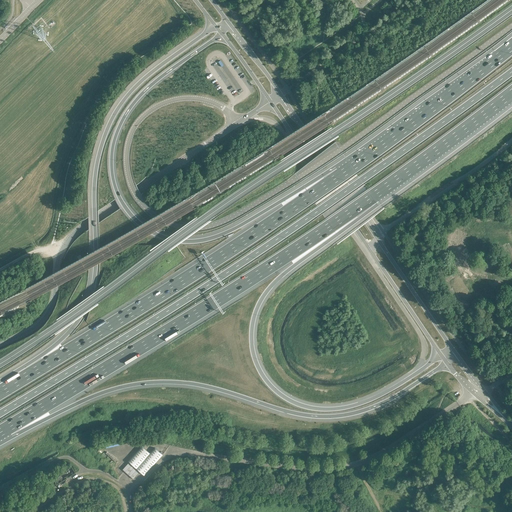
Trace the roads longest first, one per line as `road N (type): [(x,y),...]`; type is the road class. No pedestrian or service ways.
road 1 (unclassified): [(235,123),(207,101),(175,99),(145,113),(126,145),(130,184),(149,212),(177,226),(214,224),(340,148),(511,25)]
road 2 (motorway): [(351,167),(214,237),(163,236),(129,213),(111,172),(117,131),(140,94),(221,34)]
road 3 (motorway): [(0,432),(106,390),(165,381),(298,414),(345,415),(394,397),(446,363)]
road 4 (motorway): [(214,25),(117,110),(96,162),(95,272),(87,302),(64,335),(0,384)]
road 5 (motorway): [(0,432),(374,195)]
road 6 (motorway): [(441,355),(375,397),(329,409),(281,395),(254,359),(251,323),(264,293),(374,195)]
road 7 (motorway): [(0,412),(360,180)]
road 8 (motorway): [(351,167),(0,390)]
road 9 (tertiary): [(0,344),(46,314),(69,237),(235,123)]
road 10 (secondary): [(453,350),(280,95)]
road 11 (secondary): [(269,101),(441,355)]
road 12 (motorway): [(511,45),(351,167)]
road 13 (motorway): [(511,69),(360,180)]
road 14 (motorway): [(374,195),(511,92)]
